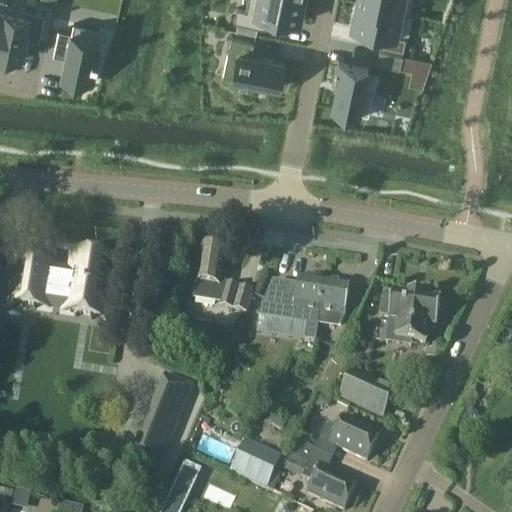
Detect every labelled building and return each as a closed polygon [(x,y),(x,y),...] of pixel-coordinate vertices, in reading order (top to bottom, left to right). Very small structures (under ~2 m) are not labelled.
[(228,11),(225,24),(247,28),(250,16),(282,23),(286,0),(240,0),(237,13),(228,11)] [(361,0),(349,0),(345,23),(377,29),(374,42),(397,47),(399,34),(389,31),(394,7),(361,0)] [(6,11),(0,37),(0,54),(21,59),(27,32),(40,35),(45,10),(32,8),(30,17),(6,11)] [(58,31),(53,55),(65,58),(62,76),(95,83),(101,56),(94,54),(97,39),(71,34),(58,31)] [(232,44),(229,57),(239,59),(232,88),(251,93),(252,88),(278,94),(283,68),(253,61),(255,49),(232,44)] [(373,47),(370,60),(393,65),(396,52),(373,47)] [(338,78),(332,104),(358,109),(367,65),(337,58),(333,77),(338,78)] [(246,314),(253,292),(223,284),(224,276),(220,276),(224,250),(201,247),(196,284),(194,300),(219,303),(219,307),(246,314)] [(107,320),(118,257),(72,250),(69,271),(55,269),(55,265),(15,258),(7,304),(107,320)] [(294,311),(319,315),(324,283),(299,279),(294,311)] [(349,286),(324,283),(319,315),(318,323),(343,327),(349,286)] [(408,296),(392,293),(392,295),(384,294),(380,317),(388,318),(388,321),(398,322),(395,340),(425,345),(428,327),(436,328),(441,301),(424,298),(425,297),(408,294),(408,296)] [(234,352),(268,368),(281,340),(247,324),(234,352)] [(158,472),(193,386),(164,375),(130,461),(158,472)] [(382,418),(393,393),(351,375),(340,400),(382,418)] [(379,435),(342,418),(338,429),(327,424),(319,441),(366,462),(379,435)] [(296,445),(306,449),(311,438),(301,434),(296,445)] [(266,490),(280,460),(244,443),(230,473),(266,490)] [(44,462),(46,447),(21,444),(19,459),(44,462)] [(300,462),(306,449),(296,445),(290,458),(300,462)] [(319,468),(309,463),(301,479),(312,484),(307,494),(344,511),(356,484),(320,467),(319,468)]
